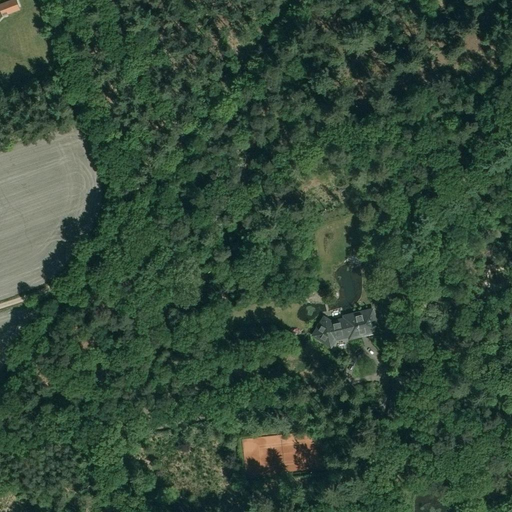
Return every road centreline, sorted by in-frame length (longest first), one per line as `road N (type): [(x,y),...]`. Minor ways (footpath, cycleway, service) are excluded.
road 1 (unknown): [(219,191),(204,228),(130,329),(130,367),(164,413),(181,416),(359,365),(376,341),(393,244)]
road 2 (track): [(0,304),(133,248),(238,178),(337,131),(511,98)]
road 3 (track): [(111,203),(182,53),(184,0)]
road 4 (track): [(93,134),(93,90),(65,0)]
